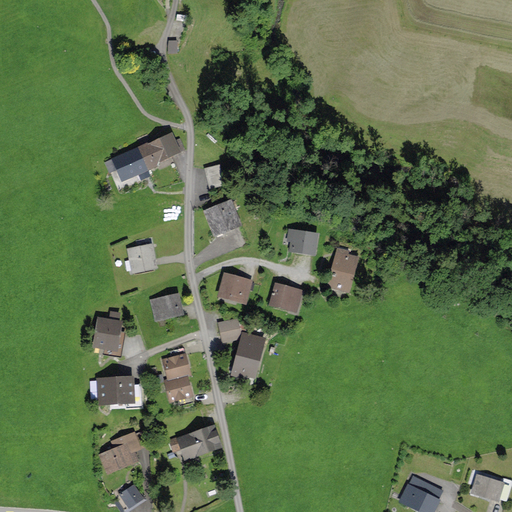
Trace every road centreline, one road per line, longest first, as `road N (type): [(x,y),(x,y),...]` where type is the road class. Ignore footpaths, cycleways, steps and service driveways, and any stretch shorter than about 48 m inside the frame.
road 1 (residential): [(240,511),(188,256),(189,129)]
road 2 (track): [(189,129),(164,62),(174,0)]
